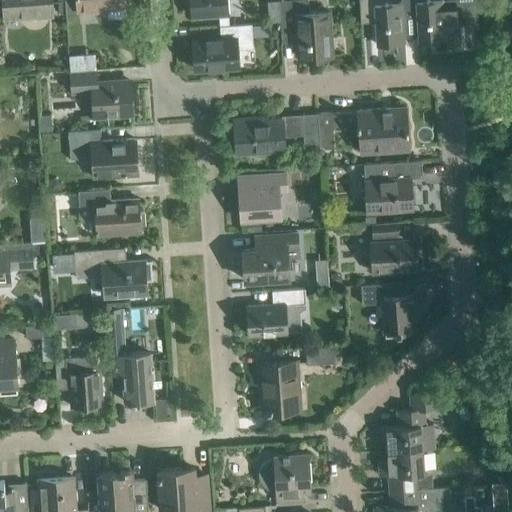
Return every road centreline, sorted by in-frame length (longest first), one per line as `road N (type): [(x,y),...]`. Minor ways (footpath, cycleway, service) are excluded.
road 1 (residential): [(349,511),(343,430),(468,317),(452,94),(428,78),(201,94)]
road 2 (residential): [(0,445),(220,430),(201,94)]
road 3 (residential): [(201,94),(160,83),(153,0)]
